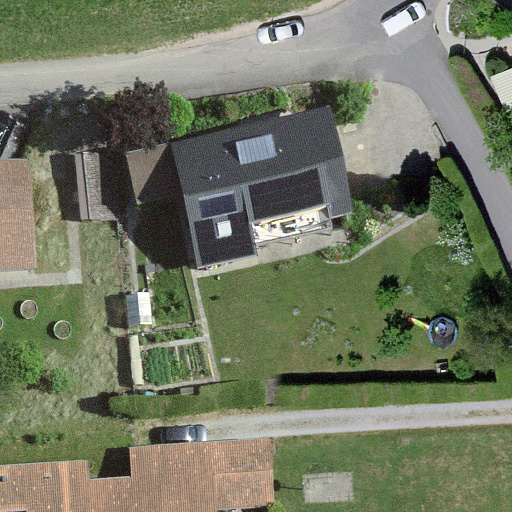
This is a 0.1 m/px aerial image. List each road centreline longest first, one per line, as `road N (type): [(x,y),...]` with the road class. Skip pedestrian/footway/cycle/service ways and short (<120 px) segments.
road 1 (residential): [(395,15),(270,67),(0,90)]
road 2 (residential): [(210,437),(511,421)]
road 3 (residential): [(395,15),(511,241)]
